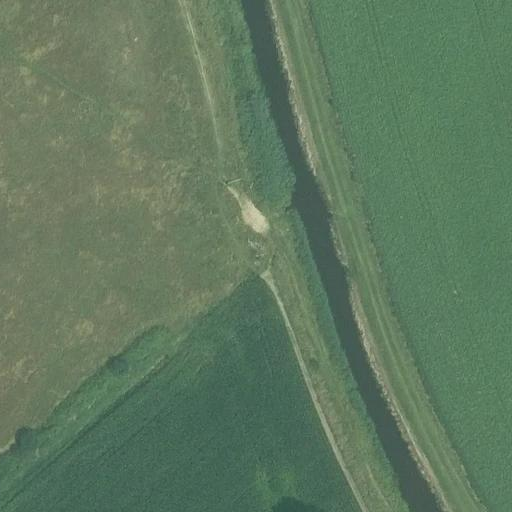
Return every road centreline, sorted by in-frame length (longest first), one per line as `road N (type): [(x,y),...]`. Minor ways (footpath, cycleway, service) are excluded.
road 1 (track): [(294,0),(389,326),(475,511)]
road 2 (track): [(393,511),(295,270)]
road 3 (track): [(192,0),(223,137),(259,243)]
